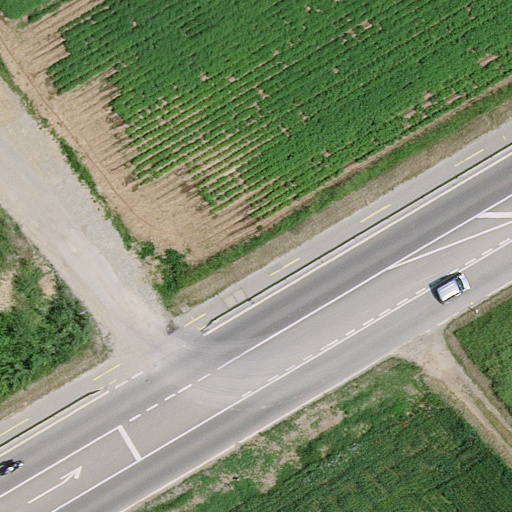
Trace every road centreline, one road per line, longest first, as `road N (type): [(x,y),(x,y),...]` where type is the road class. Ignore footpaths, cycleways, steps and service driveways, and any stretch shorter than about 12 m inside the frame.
road 1 (secondary): [(20,511),(511,218)]
road 2 (track): [(195,409),(54,187),(0,121)]
road 3 (track): [(385,292),(511,436)]
